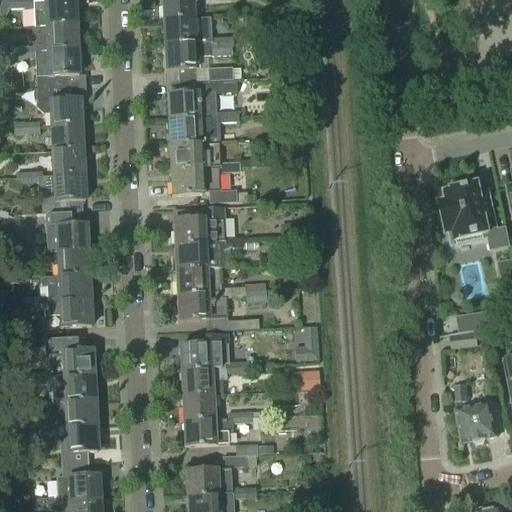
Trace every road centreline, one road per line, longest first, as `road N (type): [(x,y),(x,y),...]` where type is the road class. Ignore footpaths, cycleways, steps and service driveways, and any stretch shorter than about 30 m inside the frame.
road 1 (residential): [(141,511),(118,0)]
road 2 (residential): [(432,488),(410,159)]
road 3 (residential): [(410,159),(395,0)]
